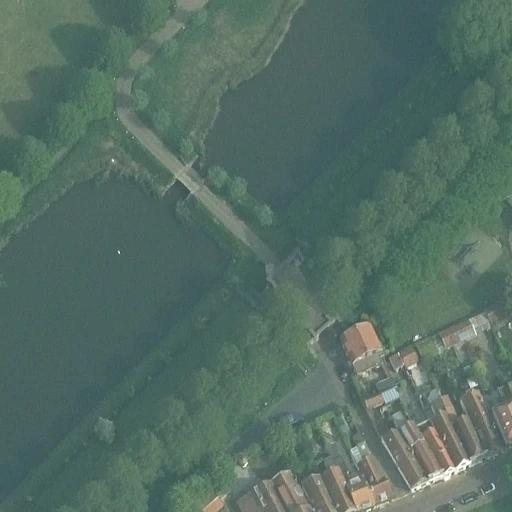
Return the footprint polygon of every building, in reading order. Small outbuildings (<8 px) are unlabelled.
[(285,276),(277,284),(283,292),(295,308),(300,315),(311,331),(320,342),(328,335),(336,327),(327,315),(315,300),(310,293),(292,269),(285,276)] [(501,304),(483,314),(489,326),(490,327),(508,317),(501,304)] [(483,315),(452,330),(459,346),(490,330),(488,326),(489,326),(483,315)] [(430,340),(437,357),(459,346),(452,330),(430,340)] [(341,345),(356,379),(381,367),(379,362),(383,360),(370,332),(341,345)] [(421,365),(437,357),(430,340),(414,348),(421,365)] [(412,351),(397,358),(402,369),(403,368),(404,371),(418,365),(412,351)] [(396,359),(390,362),(395,373),(402,370),(402,369),(397,358),(396,359)] [(386,381),(373,387),(378,397),(383,405),(385,409),(394,404),(399,402),(394,391),(396,390),(384,366),(382,367),(380,368),(386,381)] [(504,412),(490,418),(505,451),(511,447),(511,389),(507,392),(506,391),(496,395),(504,412)] [(468,422),(485,459),(485,460),(501,453),(476,396),(458,403),(468,422)] [(361,404),(366,413),(383,405),(378,397),(361,404)] [(438,404),(470,466),(485,459),(468,422),(459,426),(453,413),(451,409),(444,412),(440,403),(438,404)] [(428,425),(455,474),(470,467),(470,466),(438,404),(429,407),(435,422),(430,425),(428,424),(428,425)] [(398,435),(428,484),(442,478),(414,430),(412,427),(407,430),(399,416),(390,420),(398,435)] [(414,430),(442,478),(443,479),(455,474),(428,425),(428,424),(414,430)] [(289,437),(292,445),(300,441),(301,443),(312,439),(308,429),(298,433),(289,437)] [(429,486),(428,484),(398,435),(380,442),(411,493),(429,486)] [(357,474),(374,509),(391,501),(362,447),(355,451),(363,468),(356,472),(357,474)] [(318,482),(333,511),(354,511),(342,485),(333,464),(331,459),(323,463),(329,478),(318,482)] [(342,485),(354,511),(366,511),(374,509),(357,474),(354,476),(356,479),(348,482),(345,477),(347,476),(341,461),(333,464),(342,485)] [(271,487),(283,511),(306,511),(288,478),(271,487)] [(302,492),(312,511),(333,511),(318,482),(302,492)] [(254,496),(262,511),(283,511),(271,487),(254,496)] [(187,509),(189,511),(217,511),(223,507),(208,491),(187,509)] [(235,506),(237,511),(262,511),(254,496),(235,506)]
